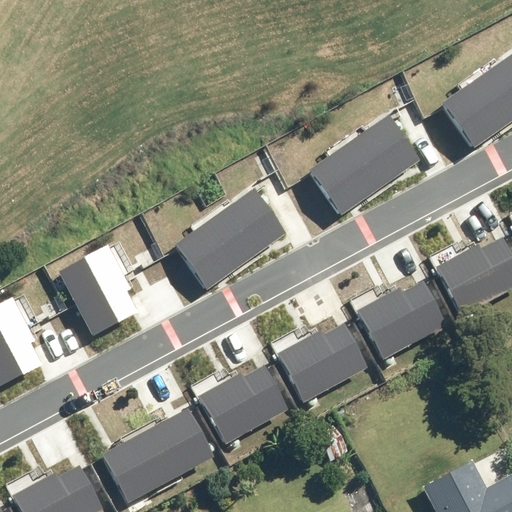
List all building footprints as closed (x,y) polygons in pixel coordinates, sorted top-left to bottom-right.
[(511,48),(435,103),(468,148),(511,116),(511,48)] [(388,108),(312,164),(345,209),(421,153),(388,108)] [(249,186),(173,241),(206,286),(282,231),(249,186)] [(473,237),(432,260),(460,311),(511,282),(511,244),(503,228),(476,242),(473,237)] [(107,247),(60,274),(93,332),(135,308),(125,290),(130,287),(107,247)] [(393,281),(351,304),(380,355),(448,318),(422,272),(395,286),(393,281)] [(16,295),(0,303),(0,385),(44,363),(34,343),(39,341),(16,295)] [(317,328),(275,351),(304,402),(372,365),(346,318),(319,333),(317,328)] [(233,371),(192,394),(220,445),(288,408),(263,362),(236,376),(233,371)] [(186,409),(100,456),(125,500),(210,454),(186,409)] [(337,419),(318,430),(335,461),(354,451),(337,419)] [(55,467),(14,489),(26,511),(94,511),(110,504),(85,457),(58,472),(55,467)] [(364,460),(345,469),(356,491),(375,481),(364,460)] [(474,460),(425,485),(438,511),(511,511),(511,473),(488,486),(474,460)]
